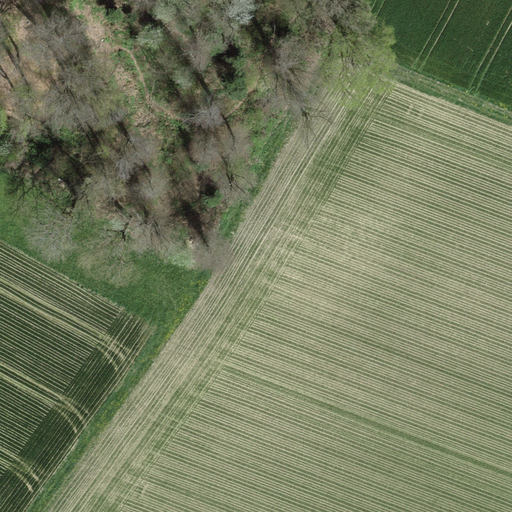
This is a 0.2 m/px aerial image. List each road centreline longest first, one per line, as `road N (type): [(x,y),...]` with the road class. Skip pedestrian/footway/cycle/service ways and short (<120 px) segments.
road 1 (track): [(43,511),(222,268),(342,48)]
road 2 (track): [(342,48),(511,114)]
